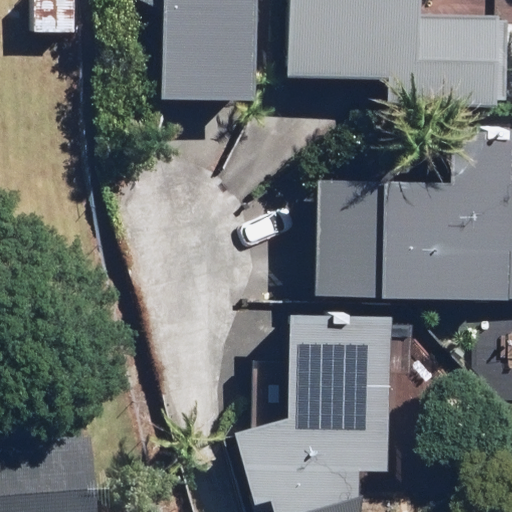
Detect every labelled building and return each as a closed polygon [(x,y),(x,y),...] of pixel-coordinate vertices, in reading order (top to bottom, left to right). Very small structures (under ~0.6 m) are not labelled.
[(35,0),(34,28),(87,30),(87,0),(35,0)] [(167,0),(170,1),(167,87),(260,90),(263,0),(167,0)] [(511,7),(439,4),(439,0),(299,0),(297,68),(402,73),(401,96),(511,100),(511,7)] [(456,173),(331,171),(328,290),(511,293),(511,125),(457,125),(456,173)] [(249,424),(269,495),(286,490),(291,511),(374,511),(380,484),(373,486),(374,462),(401,463),(406,308),(306,305),(303,409),(249,424)] [(0,443),(0,511),(105,511),(103,438),(0,443)]
